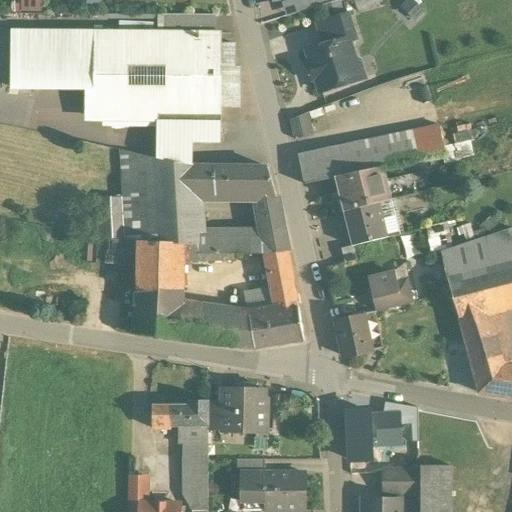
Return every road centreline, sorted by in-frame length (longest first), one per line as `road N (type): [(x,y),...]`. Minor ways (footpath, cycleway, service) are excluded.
road 1 (residential): [(241,0),(335,378)]
road 2 (residential): [(335,378),(0,325)]
road 3 (unknown): [(278,153),(206,157),(0,141)]
road 4 (residential): [(335,378),(511,415)]
road 5 (residential): [(335,378),(339,511)]
